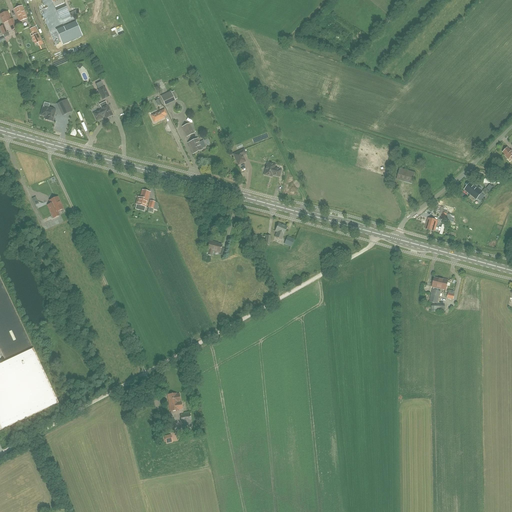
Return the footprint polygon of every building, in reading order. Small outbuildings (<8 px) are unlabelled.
[(69,14),(65,4),(56,8),(60,18),(69,14)] [(27,18),(22,6),(14,9),(19,22),(27,18)] [(0,16),(3,24),(8,21),(12,30),(16,28),(13,19),(11,20),(8,12),(0,15),(0,16)] [(73,22),(53,30),(60,44),(79,35),(73,22)] [(32,37),(35,44),(38,43),(41,41),(38,34),(34,35),(33,36),(32,37)] [(98,91),(100,95),(103,100),(109,97),(105,88),(98,91)] [(170,90),(162,94),(166,104),(174,100),(170,90)] [(63,115),(73,110),(68,99),(57,104),(63,115)] [(97,121),(105,117),(106,119),(112,115),(108,106),(101,109),(102,110),(93,114),(97,121)] [(41,115),(46,117),(45,120),(52,122),(55,110),(48,108),(48,109),(43,108),(41,115)] [(165,109),(152,115),(154,122),(165,117),(164,116),(167,114),(165,109)] [(189,123),(183,127),(187,136),(194,133),(189,123)] [(198,138),(189,143),(193,153),(203,149),(198,138)] [(511,151),(510,151),(507,148),(503,153),(505,155),(505,156),(508,159),(507,160),(510,163),(511,161),(511,160),(511,151)] [(238,165),(246,162),(241,151),(233,154),(238,165)] [(273,170),(273,167),(267,165),(264,175),(271,177),(271,175),(273,176),(274,170),(273,170)] [(275,167),(273,167),(273,170),(274,170),(273,176),(280,177),(282,170),(275,168),(275,167)] [(412,184),(415,173),(400,169),(396,180),(412,184)] [(465,190),(476,199),(482,193),(470,183),(465,190)] [(143,190),(141,198),(138,197),(136,204),(146,207),(150,192),(143,190)] [(50,200),(51,203),(47,205),(53,218),(59,215),(57,211),(63,209),(57,197),(50,200)] [(447,212),(437,209),(437,212),(439,213),(437,217),(440,218),(445,220),(448,220),(449,215),(447,214),(447,212)] [(435,232),(438,221),(428,218),(425,229),(435,232)] [(281,240),(287,227),(278,224),(275,231),(277,232),(275,237),(281,240)] [(291,247),(294,239),(287,237),(284,244),(291,247)] [(221,254),(223,245),(210,241),(207,250),(209,250),(207,255),(212,256),(213,252),(221,254)] [(0,349),(6,362),(0,364),(0,429),(0,431),(59,404),(47,379),(42,368),(34,351),(33,349),(9,298),(0,278),(0,349)] [(439,288),(441,280),(434,278),(432,287),(439,288)] [(446,290),(448,281),(443,279),(443,280),(441,280),(439,288),(446,290)] [(438,304),(440,292),(432,290),(429,302),(438,304)] [(181,402),(180,394),(177,394),(177,393),(167,394),(169,412),(179,411),(179,410),(182,410),(181,402)] [(182,423),(182,429),(191,428),(190,422),(190,414),(180,415),(181,423),(182,423)] [(171,434),(164,436),(166,443),(173,442),(171,434)]
